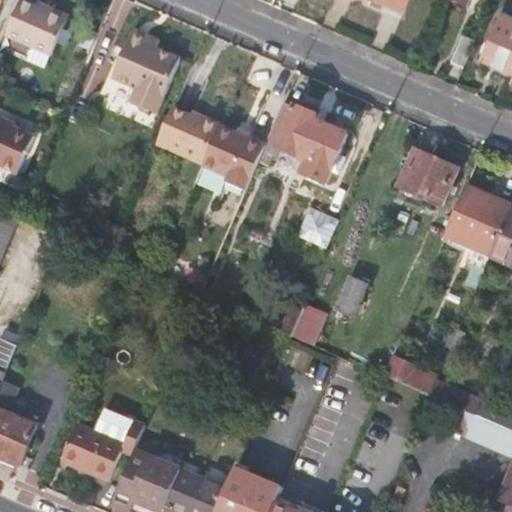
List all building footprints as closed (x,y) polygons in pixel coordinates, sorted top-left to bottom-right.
[(72,15),(36,0),(24,0),(10,32),(56,53),(72,15)] [(387,0),(407,9),(410,0),(387,0)] [(484,59),(511,70),(511,14),(505,11),(484,59)] [(163,37),(137,26),(116,75),(140,86),(134,100),(160,111),(184,56),(159,45),(163,37)] [(454,58),(466,64),(477,40),(465,34),(454,58)] [(200,98),(182,91),(169,120),(216,140),(223,124),(229,111),(230,108),(215,101),(210,102),(200,98)] [(320,113),(288,100),(269,144),(268,147),(277,151),(280,144),(302,154),(297,166),(330,181),(352,131),(319,117),(320,113)] [(4,114),(2,120),(15,125),(18,120),(4,114)] [(15,125),(2,120),(0,118),(0,160),(22,170),(37,135),(15,125)] [(229,181),(249,190),(268,147),(269,144),(250,136),(239,131),(223,124),(216,140),(205,164),(232,175),(229,181)] [(241,128),(239,131),(250,136),(252,132),(241,128)] [(419,147),(402,184),(445,203),(461,166),(419,147)] [(511,202),(470,184),(448,232),(493,254),(511,210),(511,202)] [(0,265),(22,214),(20,214),(0,204),(0,265)] [(301,234),(329,247),(342,220),(314,207),(301,234)] [(511,210),(493,254),(492,256),(511,264),(511,210)] [(109,224),(99,248),(111,253),(119,235),(122,229),(109,224)] [(42,236),(64,245),(68,235),(46,225),(42,236)] [(122,229),(119,235),(131,240),(135,232),(123,227),(122,229)] [(446,238),(491,259),(492,256),(493,254),(448,232),(446,238)] [(131,240),(119,235),(111,253),(123,258),(131,240)] [(352,274),(338,306),(357,314),(371,282),(352,274)] [(212,315),(218,300),(204,294),(197,309),(212,315)] [(297,301),(285,329),(295,333),(307,306),(297,301)] [(463,322),(453,345),(459,349),(468,329),(471,330),(476,317),(467,313),(463,322)] [(444,341),(453,345),(463,322),(457,319),(454,324),(452,324),(444,341)] [(0,344),(0,394),(7,379),(24,339),(6,331),(0,344)] [(441,371),(396,352),(386,374),(432,393),(439,377),(441,371)] [(485,397),(439,377),(432,393),(463,407),(478,413),(484,399),(485,397)] [(22,385),(7,379),(0,394),(0,455),(23,465),(40,423),(11,411),(22,385)] [(511,410),(484,399),(478,413),(510,427),(511,427),(511,410)] [(125,450),(135,455),(139,445),(149,423),(110,407),(99,431),(81,423),(67,458),(75,461),(72,468),(110,484),(125,450)] [(501,447),(510,427),(478,413),(463,407),(455,427),(501,447)] [(511,427),(510,427),(501,447),(511,451),(511,427)] [(186,465),(139,445),(135,455),(115,503),(136,511),(165,511),(171,499),(186,465)] [(511,501),(511,460),(497,495),(511,501)] [(219,511),(231,484),(186,465),(171,499),(189,506),(186,511),(219,511)] [(275,482),(239,466),(231,484),(219,511),(273,511),(282,492),(285,486),(275,482)] [(327,511),(328,511),(282,492),(273,511),(327,511)]
